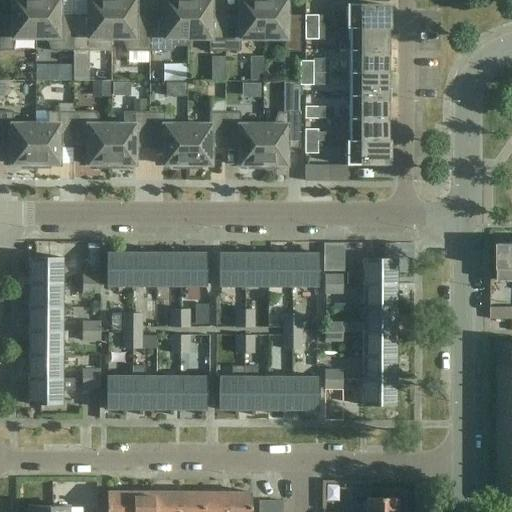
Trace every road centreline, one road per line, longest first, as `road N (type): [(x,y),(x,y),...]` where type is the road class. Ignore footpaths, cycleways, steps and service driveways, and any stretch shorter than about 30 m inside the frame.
road 1 (residential): [(463,464),(0,462)]
road 2 (unclassified): [(405,220),(0,221)]
road 3 (unclassified): [(463,464),(462,219)]
road 4 (residential): [(405,0),(405,220)]
road 5 (unclassified): [(462,219),(465,90),(487,58),(511,49)]
